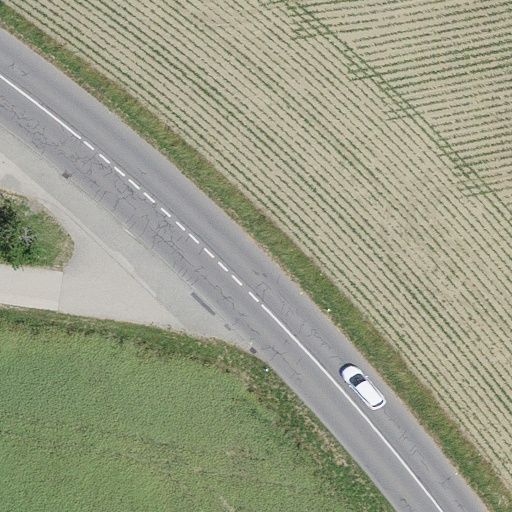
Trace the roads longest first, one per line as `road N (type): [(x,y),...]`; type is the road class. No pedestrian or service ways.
road 1 (tertiary): [(0,74),(132,183),(269,315),(443,511)]
road 2 (track): [(269,315),(0,284)]
road 3 (unknown): [(0,165),(132,183)]
